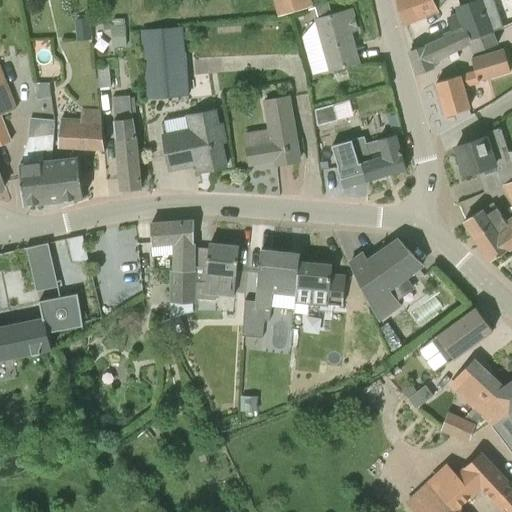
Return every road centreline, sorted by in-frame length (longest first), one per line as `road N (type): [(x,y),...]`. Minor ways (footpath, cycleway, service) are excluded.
road 1 (unclassified): [(421,222),(196,202),(29,230)]
road 2 (tertiary): [(421,222),(426,161),(381,0)]
road 3 (tertiary): [(511,306),(421,222)]
